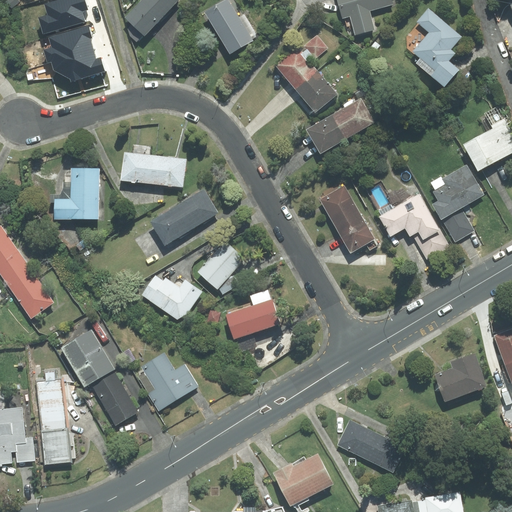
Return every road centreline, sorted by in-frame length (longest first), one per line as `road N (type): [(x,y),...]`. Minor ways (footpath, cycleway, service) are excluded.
road 1 (residential): [(20,122),(57,122),(154,98),(200,109),(231,141),(361,354)]
road 2 (secondary): [(82,511),(361,354)]
road 3 (secondary): [(361,354),(511,267)]
